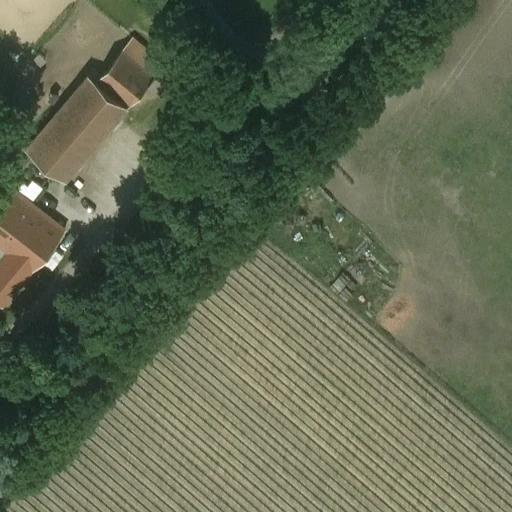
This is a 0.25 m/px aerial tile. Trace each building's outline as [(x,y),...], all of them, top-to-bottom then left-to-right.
[(163,64),(132,38),(124,49),(154,74),(163,64)] [(124,49),(123,48),(98,78),(97,79),(127,104),(128,105),(154,74),(124,49)] [(91,73),(28,147),(65,177),(127,104),(97,79),(98,78),(91,73)] [(48,216),(16,190),(0,209),(0,244),(9,252),(31,269),(32,270),(65,229),(49,215),(48,216)] [(0,263),(9,252),(0,244),(0,263)] [(31,269),(9,252),(0,263),(0,302),(3,305),(31,269)]
